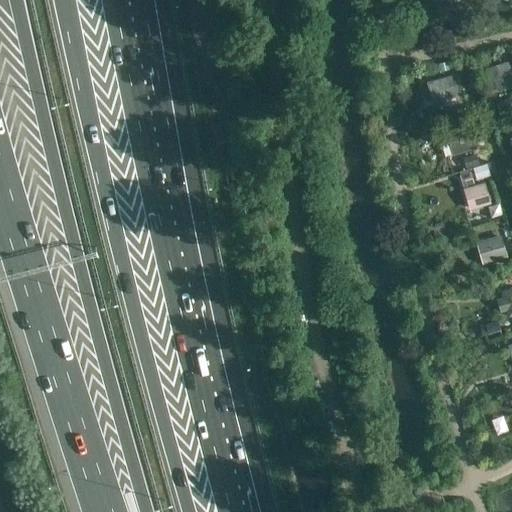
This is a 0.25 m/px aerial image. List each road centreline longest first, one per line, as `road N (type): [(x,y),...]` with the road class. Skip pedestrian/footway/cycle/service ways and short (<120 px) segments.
road 1 (motorway): [(14,0),(145,511)]
road 2 (motorway): [(190,511),(124,276),(65,0)]
road 3 (motorway): [(237,511),(164,212),(129,0)]
road 4 (unclassified): [(365,511),(288,182),(274,0)]
road 5 (motorway): [(0,182),(104,511)]
